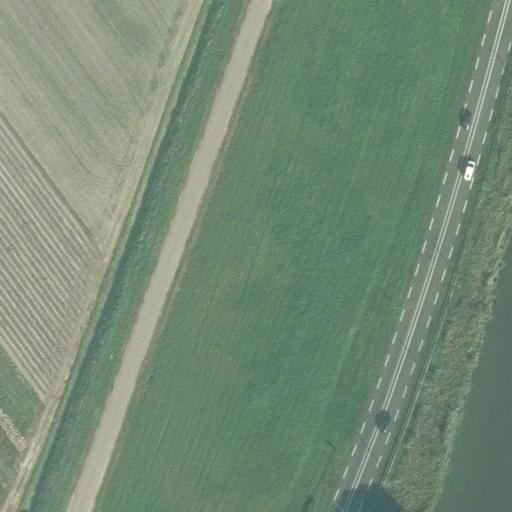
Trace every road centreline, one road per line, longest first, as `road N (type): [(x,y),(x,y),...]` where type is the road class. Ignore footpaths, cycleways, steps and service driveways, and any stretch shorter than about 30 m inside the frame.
road 1 (unclassified): [(78,511),(261,0)]
road 2 (primary): [(343,511),(421,298),(506,0)]
